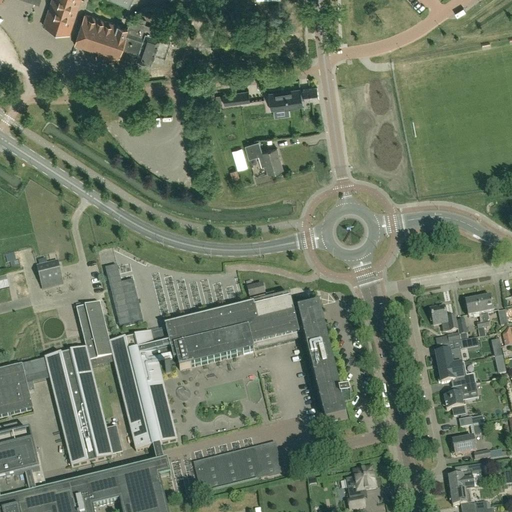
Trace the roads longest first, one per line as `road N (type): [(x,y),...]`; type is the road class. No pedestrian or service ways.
road 1 (tertiary): [(324,237),(258,250),(194,247),(139,227),(0,138)]
road 2 (unclassified): [(325,69),(27,100),(0,134)]
road 3 (residential): [(410,483),(439,472),(441,462),(406,284)]
road 4 (tertiary): [(410,483),(370,294)]
road 5 (residential): [(344,207),(325,69)]
road 6 (tertiary): [(391,224),(443,215),(511,247)]
